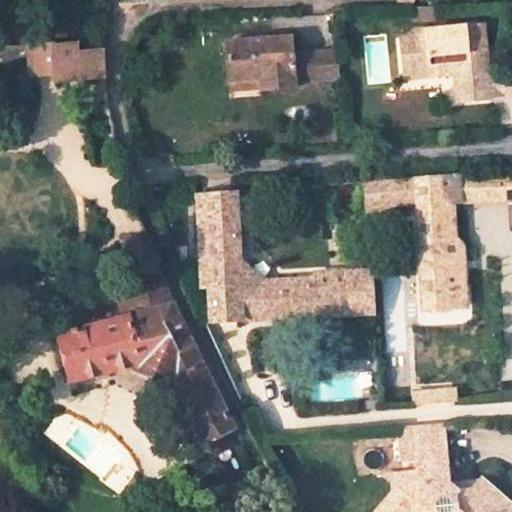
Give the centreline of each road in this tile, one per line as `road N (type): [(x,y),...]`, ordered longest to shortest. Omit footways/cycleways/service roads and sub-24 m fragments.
road 1 (residential): [(511,148),(149,173),(128,149),(111,78),(123,24),(157,8),(342,0)]
road 2 (track): [(149,173),(145,202),(178,286),(284,511)]
